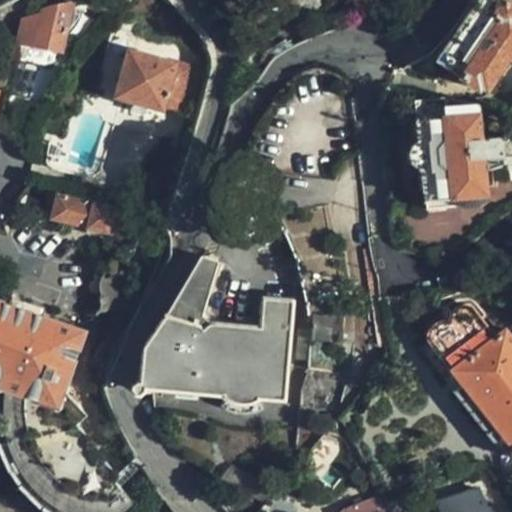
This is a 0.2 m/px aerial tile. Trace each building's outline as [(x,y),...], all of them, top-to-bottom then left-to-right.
[(99,0),(71,5),(71,2),(41,10),(41,15),(20,21),(14,26),(1,30),(15,39),(57,53),(66,22),(107,14),(105,0),(99,0)] [(471,0),(470,3),(474,4),(437,63),(480,90),(507,48),(511,50),(511,26),(496,17),(506,0),(471,0)] [(123,65),(127,51),(108,46),(104,61),(123,65)] [(188,67),(127,51),(123,65),(114,99),(176,115),(188,67)] [(434,96),(414,101),(419,141),(410,151),(411,162),(422,173),(427,211),(458,206),(465,210),(482,208),(489,202),(485,172),(492,172),(508,163),(511,162),(511,138),(483,141),(475,105),(452,107),(452,99),(434,96)] [(4,103),(0,120),(0,127),(1,128),(10,132),(17,137),(23,144),(32,112),(4,103)] [(253,200),(228,193),(228,195),(223,209),(214,229),(240,236),(253,200)] [(133,239),(139,215),(56,195),(50,219),(133,239)] [(320,198),(307,200),(277,209),(297,258),(309,307),(345,299),(320,198)] [(218,262),(201,256),(201,257),(195,267),(145,347),(143,387),(285,398),(293,299),(264,299),(260,327),(213,324),(204,312),(220,264),(218,262)] [(88,335),(0,304),(0,391),(4,391),(12,393),(9,408),(10,436),(11,445),(23,457),(14,465),(57,511),(59,511),(65,506),(70,511),(81,511),(82,511),(128,511),(135,506),(114,484),(118,480),(96,455),(102,450),(80,427),(88,419),(66,396),(88,335)] [(511,335),(505,328),(492,337),(466,305),(462,305),(453,307),(449,310),(446,313),(443,321),(439,321),(431,324),(425,330),(424,333),(423,338),(511,445),(511,448),(510,450),(511,452),(511,335)] [(486,511),(475,490),(438,501),(442,511),(486,511)] [(416,511),(415,508),(403,511),(393,511),(385,497),(383,493),(338,510),(338,511),(416,511)]
